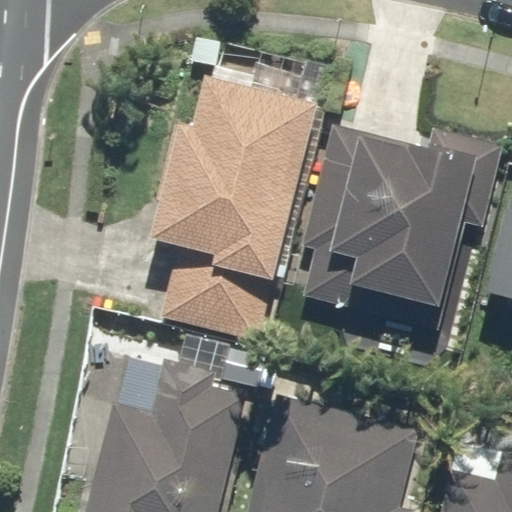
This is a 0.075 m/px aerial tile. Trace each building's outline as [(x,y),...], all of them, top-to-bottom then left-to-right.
[(152,235),(177,241),(170,271),(157,269),(147,314),(260,339),(314,95),(203,71),(190,128),(176,125),(152,235)] [(314,250),(303,298),(434,329),(475,155),(329,120),(299,246),(314,250)] [(511,182),(485,290),(511,296),(511,182)] [(219,511),(248,393),(207,383),(210,371),(164,360),(153,405),(112,395),(83,511),(219,511)] [(414,511),(396,506),(416,427),(278,392),(247,511),(414,511)] [(511,511),(511,452),(507,451),(500,478),(455,466),(442,511),(511,511)]
